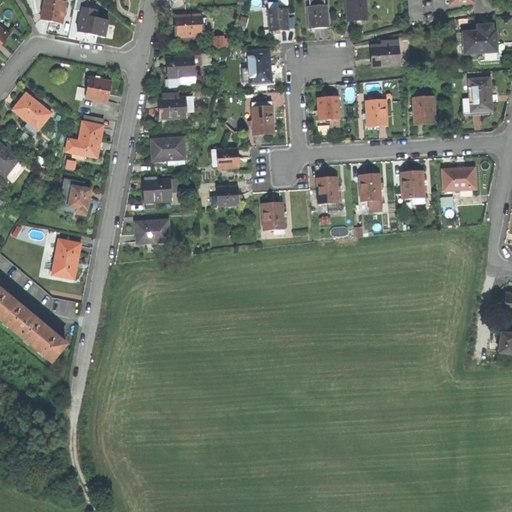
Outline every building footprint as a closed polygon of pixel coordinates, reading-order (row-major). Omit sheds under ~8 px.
[(66,4),(48,0),(45,0),(41,22),(55,25),(61,26),(66,4)] [(355,0),(345,1),(346,22),(356,22),(367,21),(365,1),(365,0),(364,0),(355,0)] [(406,0),(408,25),(422,22),(420,0),(406,0)] [(316,3),(310,3),(310,8),(307,9),(308,30),(316,29),(328,28),(327,7),(316,8),(316,3)] [(267,11),(268,32),(282,32),(289,31),(288,10),(277,10),(277,5),(269,5),(269,11),(267,11)] [(176,39),(202,37),(201,16),(175,18),(175,29),(176,39)] [(476,33),(462,33),(463,55),(484,54),(484,61),(502,60),(502,50),(502,43),(495,43),(495,32),(490,32),(490,27),(476,28),(476,33)] [(0,47),(3,44),(9,37),(0,30),(0,47)] [(223,40),(223,39),(212,39),(213,50),(223,49),(223,40)] [(397,46),(396,41),(383,42),(383,47),(370,48),(371,57),(371,69),(398,67),(397,47),(397,46)] [(250,85),(270,84),(269,68),(269,51),(248,53),(248,69),(242,70),(242,83),(250,82),(250,85)] [(168,80),(194,78),(193,57),(167,59),(168,68),(168,80)] [(97,81),(90,79),(87,90),(82,90),(81,98),(85,99),(85,100),(107,104),(111,83),(97,81)] [(489,80),(468,81),(469,99),(462,100),(463,113),(491,112),(490,92),(489,80)] [(38,132),(51,115),(26,95),(18,105),(12,112),(28,124),(25,128),(30,132),(33,128),(38,132)] [(160,121),(186,119),(184,98),(177,99),(178,96),(165,97),(166,99),(159,100),(159,111),(160,121)] [(318,121),(339,120),(337,98),(317,99),(317,111),(318,121)] [(433,98),(412,99),(414,125),(425,124),(435,124),(433,98)] [(386,101),(364,102),(366,129),(378,128),(388,127),(386,101)] [(275,121),(274,105),(252,107),(254,135),(276,134),(275,121)] [(84,117),(82,123),(102,127),(104,121),(84,117)] [(82,123),(78,142),(67,141),(65,154),(96,159),(100,142),(103,127),(102,127),(82,123)] [(180,165),(180,160),(184,160),(183,139),(151,141),(151,151),(151,161),(168,160),(168,166),(180,165)] [(0,173),(5,178),(19,161),(0,145),(0,173)] [(219,169),(241,168),(240,158),(239,148),(217,149),(212,149),(213,167),(219,166),(219,169)] [(67,159),(66,168),(76,170),(77,160),(67,159)] [(475,190),(474,168),(460,169),(441,171),(442,191),(457,191),(458,197),(472,197),(471,190),(475,190)] [(426,203),(424,170),(412,171),(400,172),(402,199),(413,199),(413,204),(426,203)] [(382,182),(381,173),(370,173),(359,174),(361,202),(369,201),(370,212),(384,211),(382,187),(385,187),(384,182),(382,182)] [(341,209),(339,176),(328,177),(318,177),(319,203),(327,203),(328,209),(341,209)] [(144,203),(169,202),(169,190),(175,190),(175,180),(143,182),(143,191),(144,203)] [(85,217),(86,211),(87,211),(89,200),(90,190),(82,189),(83,184),(65,181),(59,210),(69,211),(69,208),(77,209),(76,215),(85,217)] [(212,207),(241,206),(240,195),(239,184),(214,186),(215,196),(211,196),(212,207)] [(454,211),(453,196),(442,197),(443,212),(454,211)] [(286,229),(285,202),(277,202),(262,203),(264,230),(286,229)] [(136,244),(173,241),(171,218),(135,220),(136,234),(136,244)] [(356,237),(364,237),(363,226),(355,226),(356,237)] [(51,276),(73,280),(77,260),(79,244),(56,240),(51,276)] [(13,301),(0,290),(0,320),(16,334),(30,315),(13,301)] [(511,295),(505,294),(502,313),(511,314),(511,295)] [(48,330),(30,315),(16,334),(50,363),(65,344),(48,330)] [(511,333),(500,332),(499,340),(497,352),(511,354),(511,333)]
